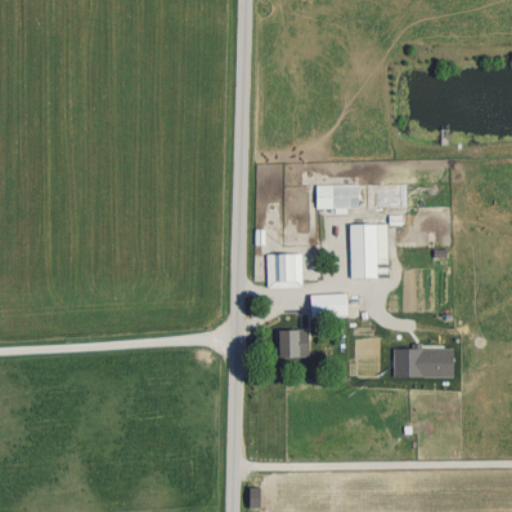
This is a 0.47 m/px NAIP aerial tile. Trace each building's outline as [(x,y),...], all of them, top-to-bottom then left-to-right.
[(403,210),(402,183),(313,184),(313,211),(403,210)] [(347,278),(384,278),(384,223),(347,224),(347,278)] [(266,252),(266,286),(298,286),(298,252),(266,252)] [(307,294),(307,315),(346,315),(346,294),(307,294)] [(308,328),(271,328),(271,358),(308,358),(308,328)]
